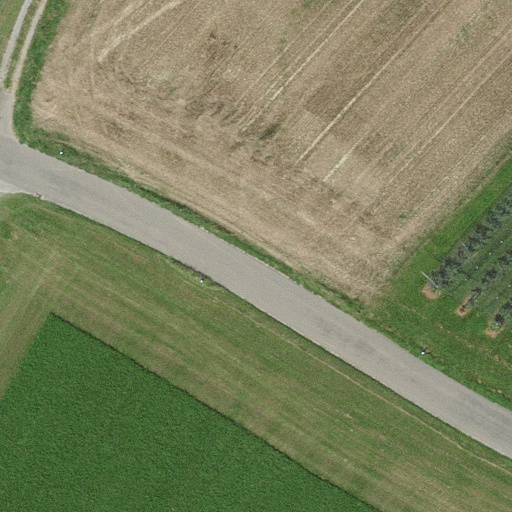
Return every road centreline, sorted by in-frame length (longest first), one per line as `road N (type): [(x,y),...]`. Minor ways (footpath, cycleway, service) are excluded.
road 1 (unclassified): [(511,434),(251,280),(0,160)]
road 2 (track): [(0,120),(19,43),(40,0)]
